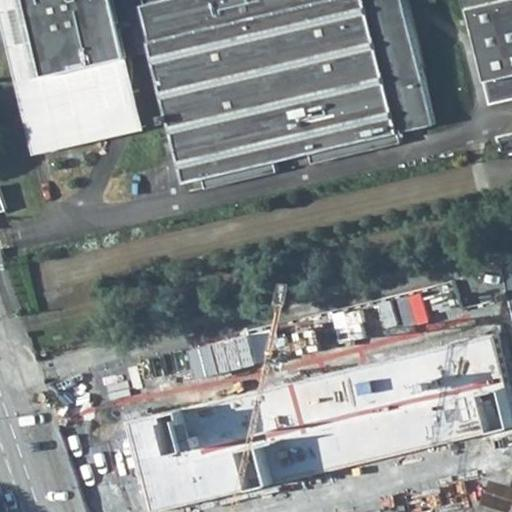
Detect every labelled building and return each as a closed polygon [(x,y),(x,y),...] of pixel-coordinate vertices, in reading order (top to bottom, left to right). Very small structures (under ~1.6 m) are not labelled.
[(10,0),(13,11),(39,5),(47,39),(21,45),(44,146),(74,139),(75,144),(91,139),(102,133),(110,126),(118,117),(124,108),(129,97),(132,85),(133,72),(131,55),(123,20),(100,26),(94,0),(10,0)] [(149,4),(147,0),(94,0),(100,26),(123,20),(131,55),(159,49),(149,4)] [(401,132),(437,124),(418,41),(408,0),(163,0),(149,4),(159,49),(190,181),(209,177),(279,160),(314,152),(401,132)] [(511,0),(495,0),(470,6),(493,103),(511,98),(511,131),(500,135),(504,156),(511,153),(511,0)] [(39,5),(13,11),(21,45),(47,39),(39,5)] [(148,127),(131,55),(133,72),(132,85),(129,97),(124,108),(118,117),(110,126),(102,133),(91,139),(75,144),(148,127)] [(401,132),(314,152),(316,162),(404,142),(401,132)] [(44,146),(46,151),(75,144),(74,139),(44,146)] [(279,160),(209,177),(211,186),(282,170),(279,160)] [(417,426),(484,411),(464,326),(447,331),(450,343),(401,354),(417,426)] [(150,357),(152,365),(171,361),(169,352),(150,357)] [(351,442),(353,451),(416,437),(413,427),(417,426),(401,354),(334,370),(351,442)] [(297,455),(351,442),(334,370),(279,383),(297,455)] [(70,406),(85,401),(76,374),(61,379),(70,406)] [(89,417),(94,441),(220,411),(214,387),(89,417)] [(119,440),(125,465),(226,440),(220,416),(119,440)] [(489,421),(416,437),(422,462),(495,444),(489,421)] [(86,448),(92,473),(122,466),(116,441),(86,448)] [(126,470),(132,494),(233,470),(228,446),(126,470)] [(93,477),(99,502),(129,495),(123,470),(93,477)]
